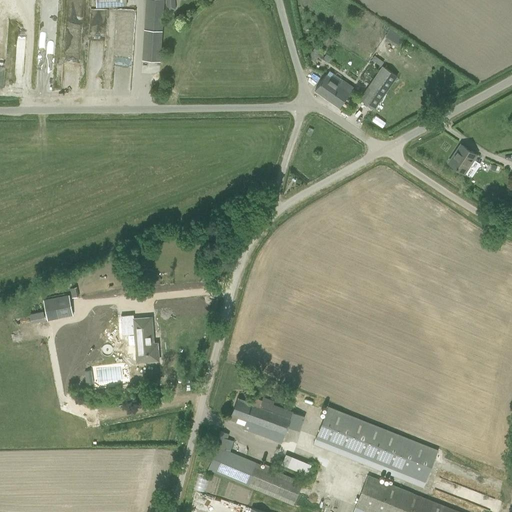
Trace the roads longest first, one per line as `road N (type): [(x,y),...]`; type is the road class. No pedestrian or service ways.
road 1 (unclassified): [(172,511),(238,266),(272,215)]
road 2 (unclassified): [(304,104),(0,111)]
road 3 (unclassified): [(511,229),(383,149)]
road 4 (unclassified): [(383,149),(511,79)]
road 5 (unclassified): [(272,215),(383,149)]
